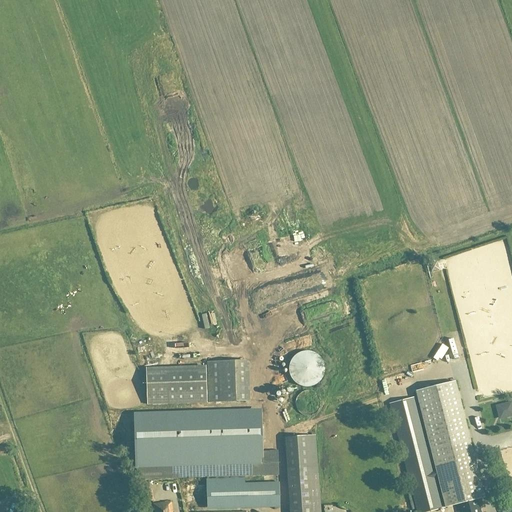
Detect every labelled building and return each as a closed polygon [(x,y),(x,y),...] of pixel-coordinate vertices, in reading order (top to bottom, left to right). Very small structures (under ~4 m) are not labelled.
[(157,195),(163,348),(216,345),(215,344),(221,344),(221,337),(215,337),(210,193),(157,195)] [(91,350),(144,348),(139,227),(86,229),(91,350)] [(242,325),(246,339),(253,337),(249,323),(242,325)] [(459,354),(465,353),(461,338),(456,339),(459,354)] [(205,364),(207,404),(249,402),(247,362),(205,364)] [(204,372),(144,374),(145,406),(205,404),(204,372)] [(456,505),(456,506),(457,511),(479,511),(477,499),(483,498),(453,382),(415,391),(444,508),(456,505)] [(412,399),(389,405),(414,511),(433,511),(440,510),(412,399)] [(285,426),(294,422),(284,401),(275,405),(285,426)] [(134,422),(135,455),(260,451),(259,419),(134,422)] [(284,445),(287,511),(319,511),(315,436),(292,438),(292,444),(284,445)] [(207,478),(207,486),(244,484),(244,477),(278,476),(277,451),(260,451),(135,455),(136,480),(207,478)] [(244,484),(207,486),(208,508),(239,507),(239,504),(252,504),(252,507),(279,506),(278,483),(244,484)] [(139,493),(140,503),(152,502),(151,492),(139,493)]
